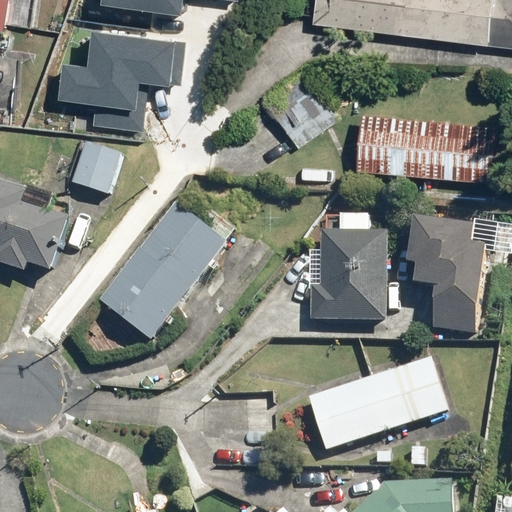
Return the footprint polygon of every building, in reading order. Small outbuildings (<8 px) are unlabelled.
[(0,0),(0,32),(9,34),(11,26),(30,30),(35,0),(0,0)] [(102,0),(102,4),(180,14),(182,0),(220,0),(235,2),(235,0),(102,0)] [(511,0),(318,0),(315,27),(511,50),(511,0)] [(64,65),(59,99),(96,104),(93,125),(144,132),(150,83),(180,87),(185,45),(92,34),(88,69),(64,65)] [(308,74),(267,104),(301,150),(342,120),(308,74)] [(367,116),(361,171),(497,186),(503,131),(367,116)] [(107,197),(124,153),(88,140),(72,184),(107,197)] [(26,205),(31,190),(0,178),(0,269),(30,280),(32,272),(55,280),(75,222),(26,205)] [(150,336),(228,240),(179,202),(102,298),(150,336)] [(433,327),(475,329),(476,308),(484,250),(509,255),(511,235),(511,223),(474,219),(412,217),(409,261),(419,262),(417,286),(436,287),(433,327)] [(391,325),(392,236),(373,235),(373,219),(344,218),(343,235),(325,234),(324,290),(315,290),(315,324),(391,325)] [(313,402),(330,455),(454,416),(436,362),(313,402)] [(459,511),(459,484),(392,487),(366,511),(459,511)]
